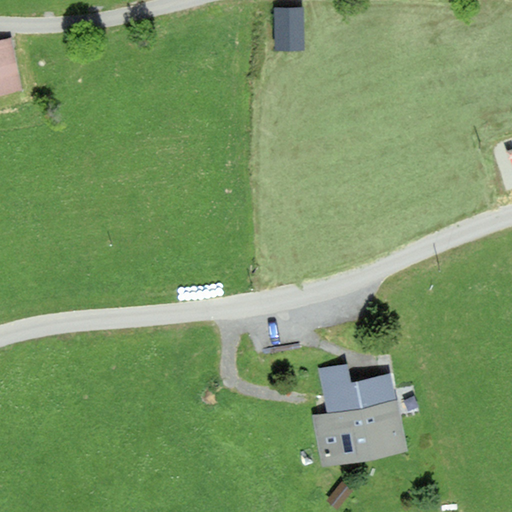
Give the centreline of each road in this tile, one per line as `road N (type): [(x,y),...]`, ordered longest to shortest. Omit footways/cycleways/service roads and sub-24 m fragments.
road 1 (unclassified): [(0,340),(70,321),(235,314),(303,298),(511,216)]
road 2 (unclassified): [(200,0),(77,23),(0,25)]
